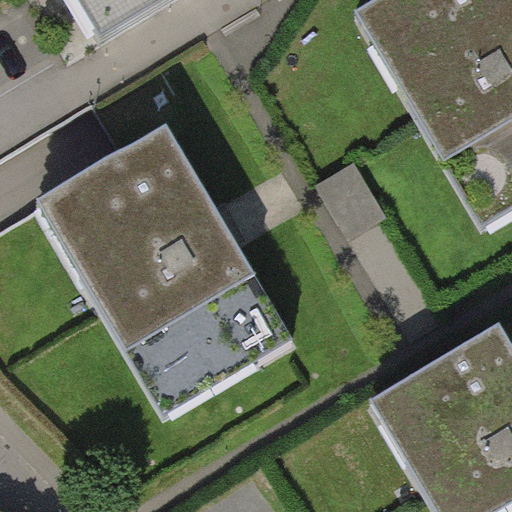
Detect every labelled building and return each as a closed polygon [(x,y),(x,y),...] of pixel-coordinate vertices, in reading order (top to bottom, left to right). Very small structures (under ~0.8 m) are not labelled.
[(79,0),(98,33),(154,0),(79,0)] [(511,0),(389,0),(388,1),(421,56),(401,71),(469,187),(511,163),(511,0)] [(287,334),(172,136),(73,195),(106,250),(86,265),(154,381),(245,332),(257,351),(287,334)] [(354,166),(326,182),(345,216),(373,201),(354,166)] [(511,511),(511,350),(496,325),(398,384),(433,442),(412,457),(444,511),(511,511)]
